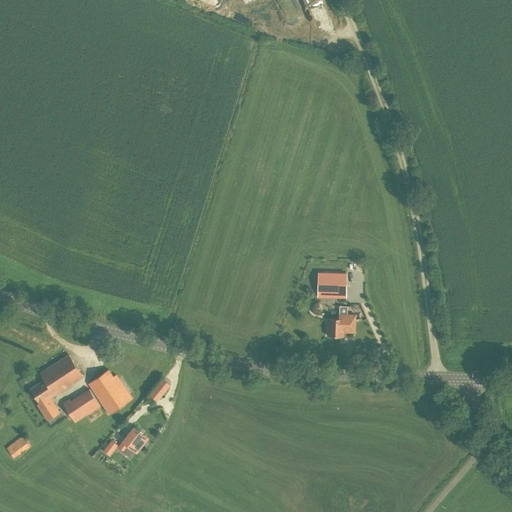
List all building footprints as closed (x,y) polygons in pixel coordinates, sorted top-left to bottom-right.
[(347,298),(347,272),(318,272),(318,297),(347,298)] [(355,332),(355,315),(339,314),(339,318),(328,318),(328,336),(343,336),(343,332),(355,332)] [(50,397),(51,398),(83,377),(69,354),(41,373),(45,380),(31,389),(40,403),(50,397)] [(114,376),(109,369),(88,384),(109,415),(133,398),(117,374),(114,376)] [(158,401),(171,384),(163,378),(150,395),(158,401)] [(60,412),(51,398),(50,397),(40,403),(38,405),(48,419),(60,412)] [(83,417),(71,400),(70,398),(62,403),(66,408),(75,422),(83,417)] [(137,452),(148,438),(134,427),(118,446),(124,451),(129,446),(137,452)] [(15,459),(32,446),(23,434),(6,448),(15,459)] [(110,455),(118,445),(112,440),(103,450),(110,455)]
